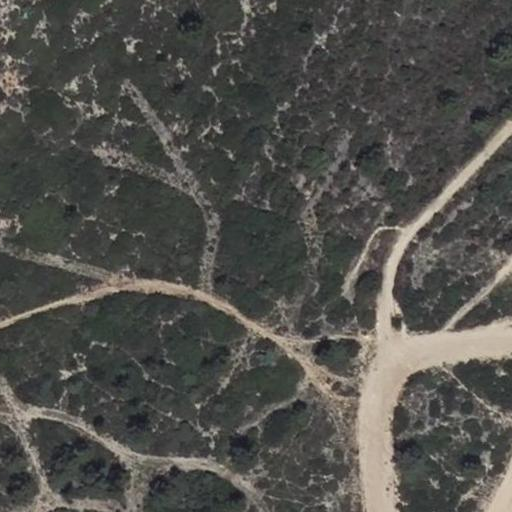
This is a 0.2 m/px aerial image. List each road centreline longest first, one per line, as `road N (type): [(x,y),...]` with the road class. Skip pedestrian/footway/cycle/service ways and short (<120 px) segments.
road 1 (track): [(383,373),(388,269),(413,226),(511,122)]
road 2 (track): [(380,511),(374,429),(383,373)]
road 3 (track): [(383,373),(446,343),(511,344)]
